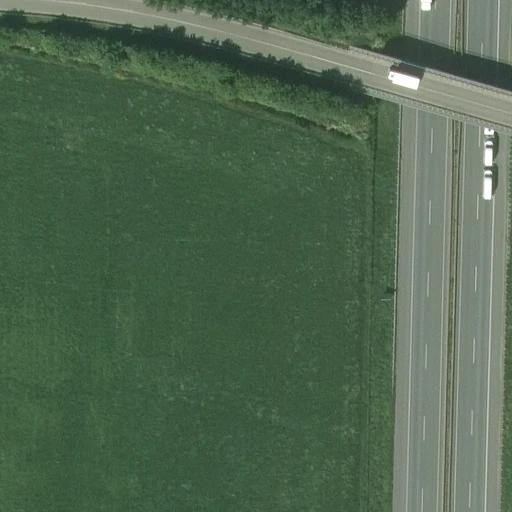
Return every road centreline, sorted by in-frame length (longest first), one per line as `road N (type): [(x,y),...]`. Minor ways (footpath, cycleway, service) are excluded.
road 1 (motorway): [(435,0),(421,511)]
road 2 (motorway): [(470,511),(483,0)]
road 3 (tertiary): [(511,109),(175,17),(62,0)]
